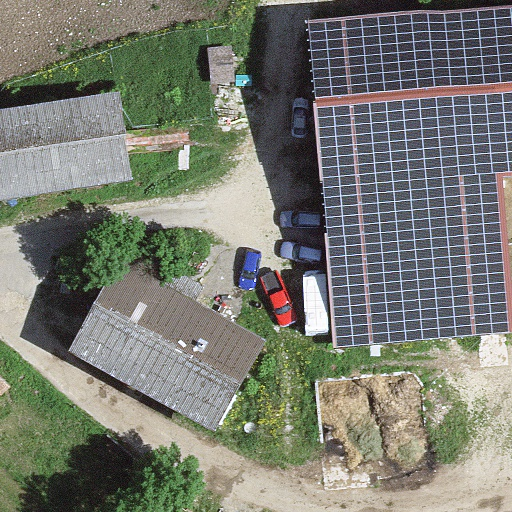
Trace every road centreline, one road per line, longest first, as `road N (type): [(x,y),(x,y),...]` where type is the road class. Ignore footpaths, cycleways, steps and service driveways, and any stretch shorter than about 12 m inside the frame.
road 1 (track): [(0,267),(63,371),(204,478),(317,511)]
road 2 (track): [(295,0),(274,103),(160,213)]
road 3 (track): [(160,213),(0,257)]
